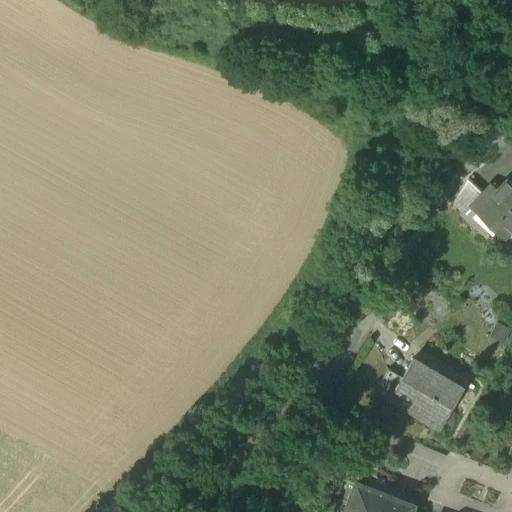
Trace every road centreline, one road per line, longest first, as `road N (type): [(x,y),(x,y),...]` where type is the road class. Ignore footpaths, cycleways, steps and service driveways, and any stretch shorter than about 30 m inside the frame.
road 1 (residential): [(511,129),(446,192),(341,357),(316,411)]
road 2 (residential): [(316,411),(451,466)]
